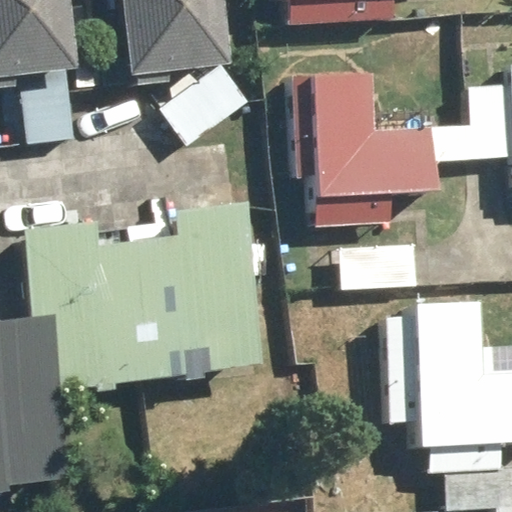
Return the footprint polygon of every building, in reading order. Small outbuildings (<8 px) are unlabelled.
[(62,73),(51,0),(0,0),(0,79),(3,79),(11,145),(61,138),(52,74),(62,73)] [(215,68),(207,0),(104,0),(114,80),(215,68)] [(360,131),(358,74),(296,78),(302,200),(422,193),(420,160),(493,156),(489,85),(454,87),(456,126),(360,131)] [(0,489),(55,482),(43,392),(245,367),(225,208),(156,216),(159,238),(79,247),(76,227),(4,236),(15,318),(0,320),(0,489)] [(403,286),(401,245),(326,247),(327,288),(403,286)] [(511,374),(471,376),(468,304),(397,307),(397,318),(371,319),(377,450),(511,443),(511,374)] [(511,472),(434,474),(435,510),(511,508),(511,472)]
